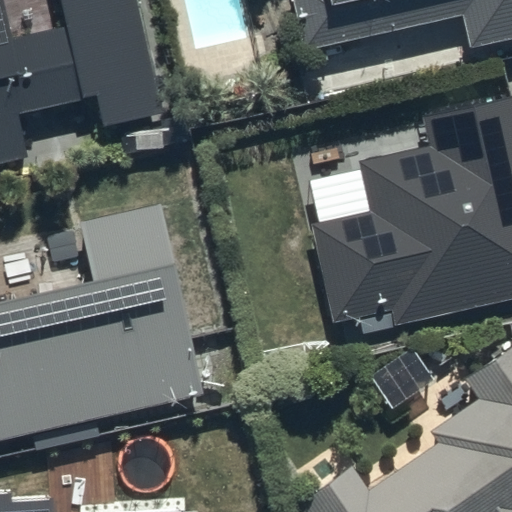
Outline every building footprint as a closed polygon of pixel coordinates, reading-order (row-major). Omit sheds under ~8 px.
[(0,162),(25,157),(14,113),(94,95),(101,126),(161,112),(135,0),(59,0),(66,29),(8,42),(0,7),(0,162)] [(511,0),(280,0),(293,53),(455,16),(462,46),(511,34),(511,0)] [(511,95),(417,118),(423,143),(349,160),(360,210),(303,223),(326,324),(350,318),(354,336),(511,299),(511,95)] [(0,437),(196,398),(157,204),(69,222),(81,282),(0,298),(0,437)] [(511,511),(511,337),(456,373),(472,399),(423,430),(430,441),(359,485),(348,468),(286,508),(288,511),(511,511)] [(54,511),(53,498),(0,500),(0,511),(54,511)]
